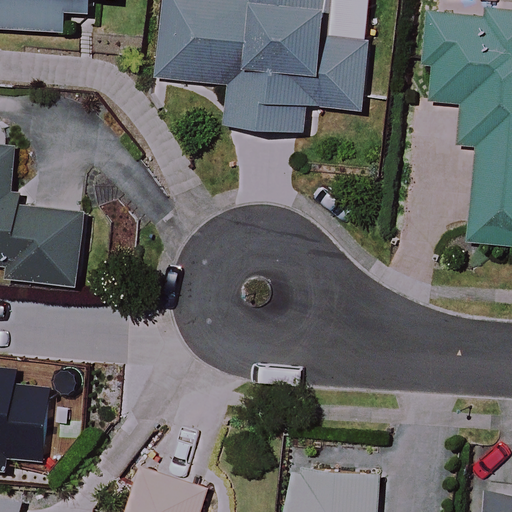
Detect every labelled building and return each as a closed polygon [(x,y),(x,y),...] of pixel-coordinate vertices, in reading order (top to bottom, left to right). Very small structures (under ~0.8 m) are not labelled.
[(0,0),(0,27),(75,30),(75,10),(98,11),(98,0),(0,0)] [(167,0),(161,77),(239,84),(235,124),(315,131),(317,104),(375,109),(384,0),(167,0)] [(511,9),(498,9),(498,19),(432,15),(429,65),(438,66),(435,104),(467,105),(464,145),(484,146),(478,242),(511,244),(511,9)] [(0,146),(0,264),(17,266),(16,277),(90,284),(97,214),(21,206),(26,149),(0,146)] [(0,468),(20,471),(22,450),(59,453),(65,389),(26,386),(27,371),(0,368),(0,468)] [(208,511),(216,490),(151,468),(137,511),(208,511)] [(388,511),(392,476),(304,468),(299,511),(388,511)] [(511,511),(511,495),(491,494),(489,511),(511,511)] [(34,511),(35,502),(0,498),(0,511),(34,511)]
